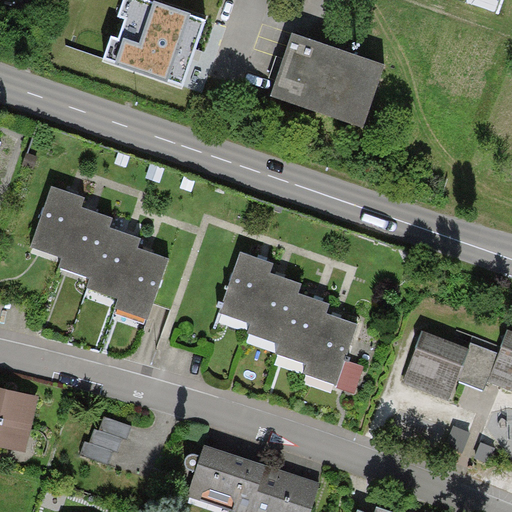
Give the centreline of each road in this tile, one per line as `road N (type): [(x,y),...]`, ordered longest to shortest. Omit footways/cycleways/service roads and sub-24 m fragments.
road 1 (secondary): [(511,255),(0,81)]
road 2 (residential): [(489,511),(389,469),(0,351)]
